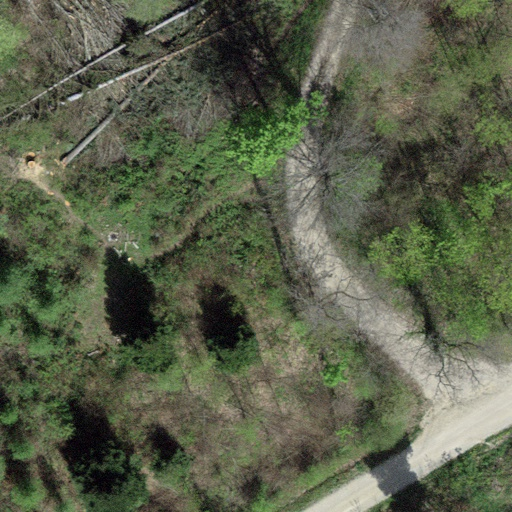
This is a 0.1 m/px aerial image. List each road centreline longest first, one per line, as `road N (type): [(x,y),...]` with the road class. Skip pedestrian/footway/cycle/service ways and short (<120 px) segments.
road 1 (track): [(357,0),(319,123),(322,183),(370,296),(424,351),(446,393),(482,425)]
road 2 (track): [(511,409),(343,511)]
